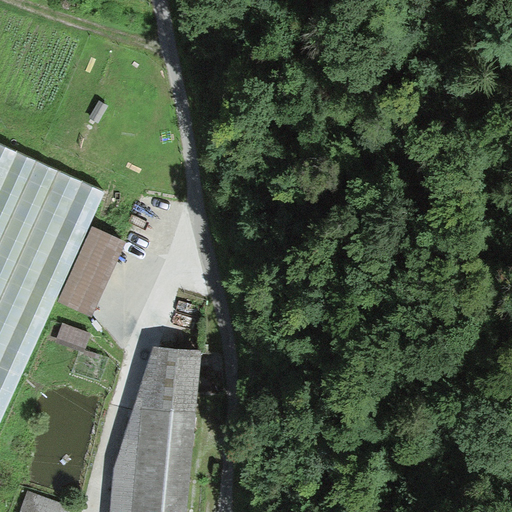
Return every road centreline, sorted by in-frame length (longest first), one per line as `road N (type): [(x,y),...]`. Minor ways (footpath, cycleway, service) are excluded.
road 1 (track): [(87,511),(125,371),(199,212)]
road 2 (track): [(171,50),(12,0)]
